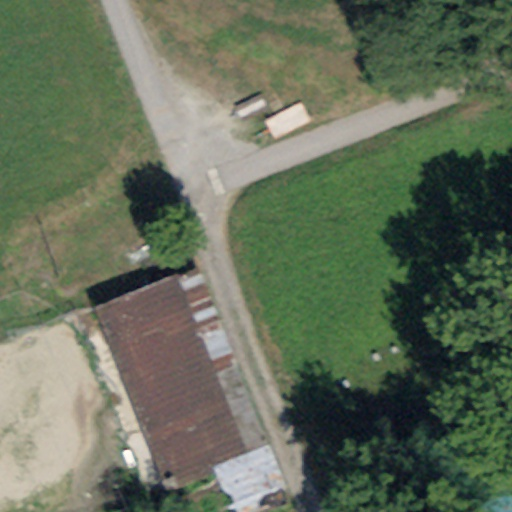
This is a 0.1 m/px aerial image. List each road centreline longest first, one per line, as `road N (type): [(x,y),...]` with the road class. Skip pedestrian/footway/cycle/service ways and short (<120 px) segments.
road 1 (residential): [(186,198),(511,67)]
road 2 (residential): [(186,198),(109,0)]
